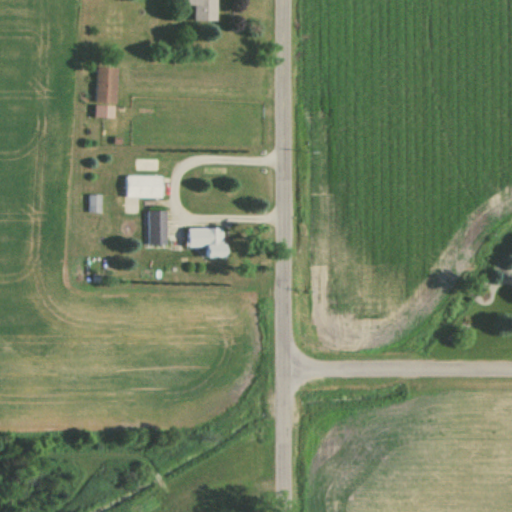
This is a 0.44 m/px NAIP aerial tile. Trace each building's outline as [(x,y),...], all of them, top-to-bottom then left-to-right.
[(191,22),(214,22),(214,0),(179,0),(180,7),(191,7),(191,22)] [(114,70),(94,69),(92,118),(112,119),(114,70)] [(158,198),(159,178),(123,177),(123,198),(158,198)] [(98,196),(87,196),(87,212),(98,212),(98,196)] [(163,212),(145,212),(145,246),(163,246),(163,212)] [(201,259),(220,259),(220,229),(183,229),(183,248),(201,248),(201,259)]
